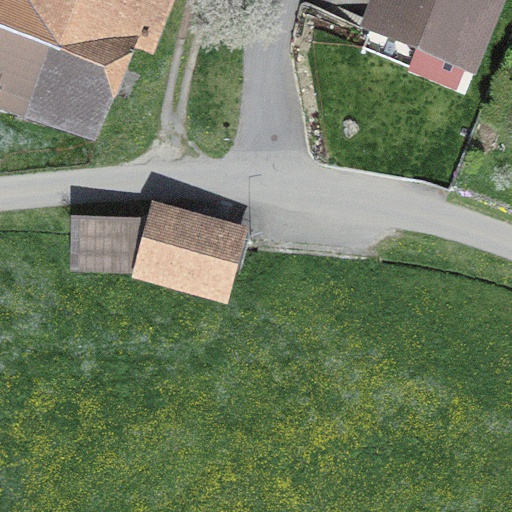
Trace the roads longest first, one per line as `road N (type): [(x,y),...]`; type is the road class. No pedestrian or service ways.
road 1 (residential): [(0,193),(155,181),(263,183),(429,212),(511,240)]
road 2 (track): [(198,0),(167,181)]
